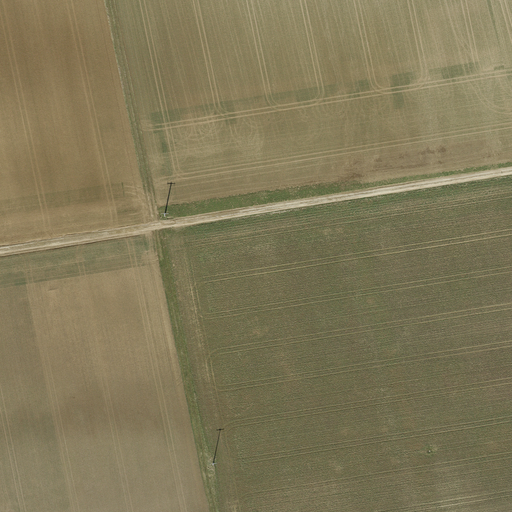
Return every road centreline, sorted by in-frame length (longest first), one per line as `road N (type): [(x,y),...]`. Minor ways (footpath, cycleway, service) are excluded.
road 1 (track): [(214,511),(108,0)]
road 2 (track): [(511,171),(0,250)]
